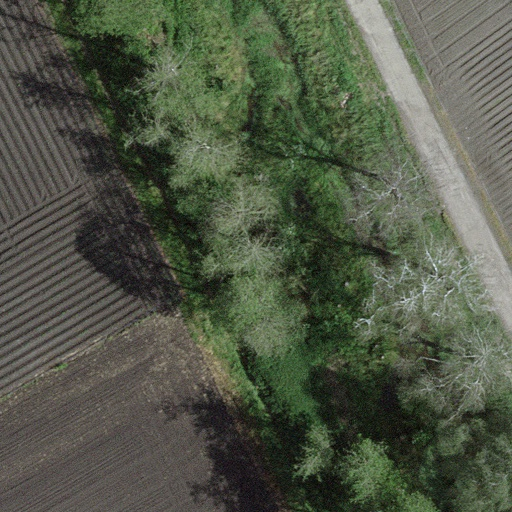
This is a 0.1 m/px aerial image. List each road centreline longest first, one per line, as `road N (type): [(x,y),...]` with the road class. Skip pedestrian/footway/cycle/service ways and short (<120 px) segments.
road 1 (track): [(53,0),(308,511)]
road 2 (unclassified): [(355,0),(511,319)]
